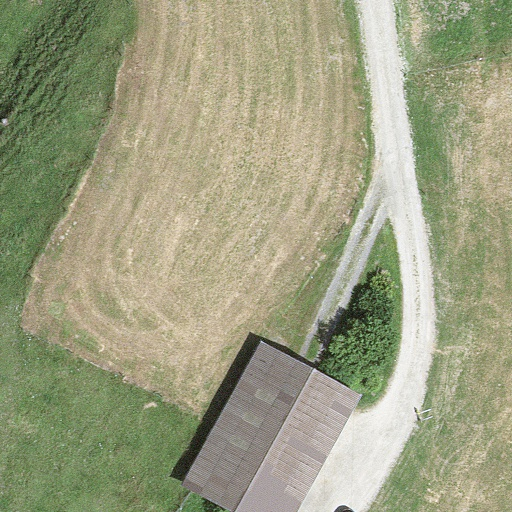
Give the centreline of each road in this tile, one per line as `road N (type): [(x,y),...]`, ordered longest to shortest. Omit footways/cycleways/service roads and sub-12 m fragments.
road 1 (track): [(497,0),(503,248),(414,355)]
road 2 (track): [(414,355),(419,297),(374,0)]
road 3 (track): [(348,511),(386,450),(414,355)]
